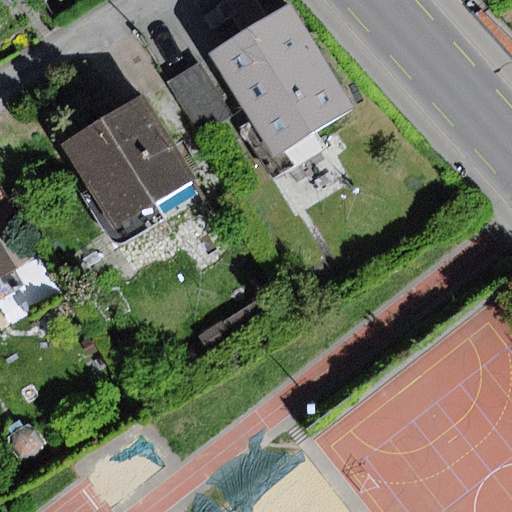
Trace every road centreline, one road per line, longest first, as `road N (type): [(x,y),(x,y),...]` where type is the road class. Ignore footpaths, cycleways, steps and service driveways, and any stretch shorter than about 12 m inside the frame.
road 1 (residential): [(374,0),(511,147)]
road 2 (residential): [(0,88),(140,0)]
